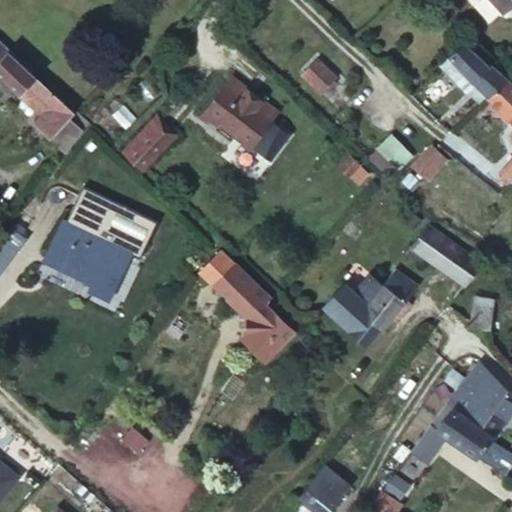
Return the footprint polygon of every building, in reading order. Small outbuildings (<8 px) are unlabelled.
[(511,0),(489,0),(501,13),(511,2),(511,0)] [(51,140),(65,152),(90,121),(75,107),(74,110),(8,50),(10,48),(0,38),(0,75),(20,94),(22,92),(26,86),(49,106),(44,111),(33,123),(38,127),(37,132),(46,141),(51,140)] [(463,74),(485,97),(505,80),(500,75),(462,41),(436,66),(454,83),(463,74)] [(228,75),(221,83),(236,94),(242,86),(228,75)] [(334,77),(320,93),(340,111),(354,94),(334,77)] [(511,87),(505,80),(485,97),(491,104),(511,124),(511,87)] [(221,83),(196,115),(203,121),(206,119),(214,124),(212,128),(228,140),(232,135),(239,140),(237,143),(246,149),(275,111),(242,86),(236,94),(221,83)] [(22,92),(44,111),(49,106),(26,86),(22,92)] [(150,158),(175,134),(156,116),(132,141),(150,158)] [(389,133),(374,148),(386,159),(401,145),(389,133)] [(150,158),(132,141),(121,152),(140,169),(150,158)] [(427,144),(409,162),(426,178),(443,160),(427,144)] [(386,159),(374,148),(366,156),(388,177),(411,155),(401,145),(386,159)] [(349,155),(336,168),(346,177),(359,164),(349,155)] [(511,159),(501,173),(509,179),(511,175),(511,159)] [(60,221),(41,259),(91,282),(86,291),(106,300),(129,253),(139,257),(156,221),(82,186),(64,222),(60,221)] [(422,255),(463,283),(479,263),(425,226),(410,246),(422,255)] [(20,240),(7,231),(0,240),(0,263),(2,264),(20,240)] [(417,262),(422,255),(410,246),(405,252),(417,262)] [(278,307),(219,248),(197,270),(255,326),(255,343),(250,348),(273,370),(302,341),(273,312),(278,307)] [(343,282),(321,304),(366,344),(391,313),(395,317),(397,317),(408,303),(408,301),(404,298),(416,284),(392,265),(379,282),(367,271),(352,290),(343,282)] [(472,295),(467,327),(488,329),(492,297),(472,295)] [(477,362),(476,363),(460,384),(446,402),(451,405),(468,417),(494,434),(511,407),(511,397),(495,382),(477,362)] [(494,434),(468,417),(451,405),(435,428),(478,458),(488,443),(494,434)] [(424,440),(404,470),(416,478),(436,448),(424,440)] [(478,458),(503,474),(511,460),(511,458),(488,443),(478,458)] [(0,461),(0,494),(17,475),(0,461)] [(322,464),(297,498),(315,511),(325,511),(348,484),(322,464)] [(394,478),(370,505),(377,511),(400,511),(405,507),(393,497),(403,486),(394,478)]
